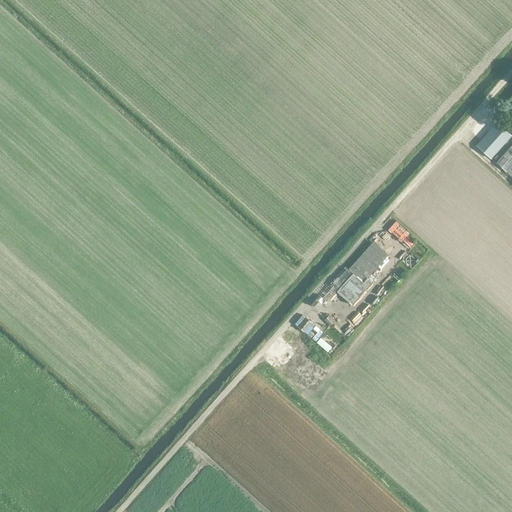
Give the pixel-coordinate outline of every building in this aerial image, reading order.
[(511,135),(510,134),(509,135),(495,123),(475,146),(489,158),(491,159),(496,163),(511,177),(511,136),(511,135)] [(394,217),(389,220),(396,229),(401,226),(394,217)] [(408,246),(416,238),(407,229),(399,238),(408,246)] [(371,243),(348,269),(352,273),(336,291),(351,305),(371,282),(367,278),(386,256),(371,243)] [(316,341),(324,331),(307,317),(299,327),(316,341)] [(321,336),(317,341),(328,351),(332,346),(321,336)]
